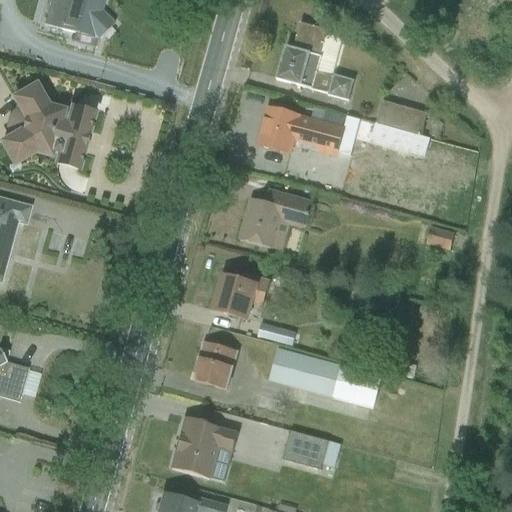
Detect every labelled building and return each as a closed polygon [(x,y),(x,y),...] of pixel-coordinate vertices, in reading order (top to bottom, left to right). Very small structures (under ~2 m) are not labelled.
[(66,0),(58,32),(73,36),(72,44),(94,50),(96,42),(97,42),(113,26),(101,14),(104,0),(66,0)] [(327,98),(347,103),(353,83),(332,78),(343,40),(327,36),(328,32),(300,25),(293,51),(286,49),(277,83),(328,96),(327,98)] [(52,165),(77,172),(92,118),(67,111),(67,113),(48,108),(35,85),(9,100),(23,125),(20,131),(0,143),(0,150),(11,171),(34,159),(53,163),(52,165)] [(427,115),(382,104),(376,127),(420,139),(427,115)] [(339,156),(346,132),(268,111),(258,149),(291,159),(294,149),(338,161),(339,156)] [(305,233),(312,205),(270,194),(267,206),(250,201),(239,243),(282,254),(289,229),(305,233)] [(0,286),(16,226),(25,229),(30,210),(0,201),(0,286)] [(426,246),(449,252),(454,237),(431,230),(426,246)] [(279,282),(298,286),(301,274),(282,270),(279,282)] [(213,313),(249,323),(253,308),(262,310),(269,284),(243,276),(241,283),(222,278),(213,313)] [(371,309),(389,314),(393,300),(375,295),(371,309)] [(284,332),(259,326),(256,339),(281,346),(284,332)] [(0,393),(20,399),(27,372),(5,365),(8,355),(0,352),(0,338),(2,329),(0,328),(0,393)] [(193,383),(226,393),(237,355),(203,346),(193,383)] [(339,368),(277,351),(269,383),(330,400),(339,368)] [(416,369),(399,365),(397,378),(412,382),(416,369)] [(333,401),(373,411),(381,380),(341,369),(333,401)] [(175,454),(170,472),(223,487),(237,436),(184,421),(179,439),(178,438),(173,454),(175,454)] [(341,447),(291,435),(283,463),(320,472),(322,466),(334,469),(341,447)] [(224,511),(226,509),(196,501),(195,506),(161,496),(158,506),(155,507),(152,511),(224,511)]
